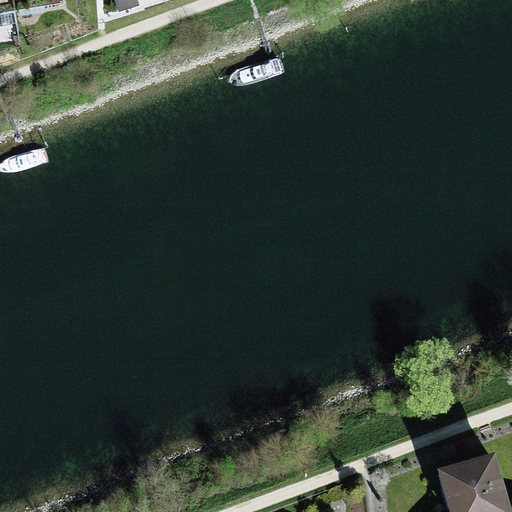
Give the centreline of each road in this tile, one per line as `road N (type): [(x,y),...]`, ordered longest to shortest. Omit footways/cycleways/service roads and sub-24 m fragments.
road 1 (track): [(226,511),(511,410)]
road 2 (track): [(226,0),(0,87)]
